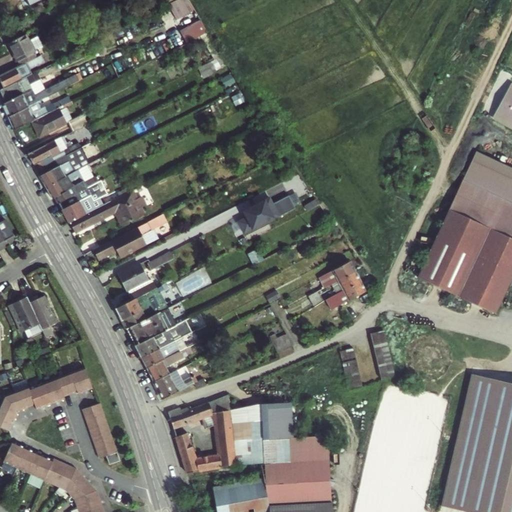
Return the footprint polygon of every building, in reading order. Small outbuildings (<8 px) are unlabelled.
[(191,0),(175,0),(171,3),(179,19),(196,9),(191,0)] [(182,27),(187,41),(209,32),(204,19),(182,27)] [(28,41),(25,35),(9,44),(18,62),(19,61),(21,65),(28,61),(36,58),(35,55),(37,54),(42,49),(37,37),(28,41)] [(0,80),(4,89),(20,80),(22,80),(19,75),(44,62),(41,55),(36,58),(28,61),(21,65),(0,75),(0,80)] [(223,56),(210,62),(214,71),(229,64),(227,62),(223,56)] [(51,65),(30,75),(33,82),(54,71),(51,65)] [(0,92),(5,103),(2,104),(8,117),(36,103),(48,97),(45,92),(35,96),(26,77),(22,80),(20,80),(4,89),(0,90),(0,92)] [(38,92),(48,86),(42,77),(32,83),(38,92)] [(511,84),(507,82),(489,115),(511,127),(511,84)] [(39,110),(36,103),(8,117),(14,130),(32,121),(54,110),(51,106),(43,110),(42,108),(39,110)] [(54,110),(32,121),(40,138),(64,125),(58,113),(70,107),(68,103),(54,110)] [(68,121),(73,131),(85,125),(80,115),(68,121)] [(36,164),(62,151),(85,140),(83,136),(60,147),(56,140),(28,154),(34,165),(36,164)] [(39,170),(65,157),(62,151),(36,164),(39,170)] [(77,158),(68,162),(42,176),(40,177),(46,188),(66,178),(63,172),(88,160),(85,154),(77,158)] [(42,176),(68,162),(65,157),(39,170),(42,176)] [(63,172),(66,178),(79,171),(91,165),(88,160),(63,172)] [(59,202),(99,182),(96,177),(85,183),(79,171),(66,178),(46,188),(53,198),(56,197),(59,202)] [(134,176),(118,184),(122,191),(133,185),(132,183),(136,181),(134,176)] [(59,202),(63,209),(101,192),(105,190),(101,181),(99,182),(59,202)] [(511,206),(463,183),(416,282),(495,318),(511,282),(511,206)] [(90,212),(70,222),(76,231),(95,222),(117,212),(123,225),(146,214),(142,208),(147,205),(142,196),(138,198),(134,190),(126,194),(112,201),(116,209),(94,221),(90,212)] [(70,222),(90,212),(92,211),(89,204),(100,198),(103,197),(101,192),(63,209),(70,222)] [(298,192),(292,193),(296,204),(301,203),(298,192)] [(274,203),(271,197),(244,210),(247,216),(239,221),(245,232),(279,215),(280,216),(295,208),(288,196),(274,203)] [(89,204),(92,211),(103,206),(100,198),(89,204)] [(116,209),(112,201),(103,206),(92,211),(90,212),(94,221),(116,209)] [(163,216),(148,223),(149,225),(145,227),(148,231),(153,242),(158,239),(154,230),(151,231),(150,229),(166,220),(163,216)] [(0,250),(6,247),(3,241),(5,240),(14,236),(5,219),(0,222),(0,250)] [(116,250),(117,252),(120,259),(146,246),(153,242),(148,231),(145,227),(120,239),(124,246),(116,250)] [(120,239),(95,252),(98,259),(110,253),(111,255),(117,252),(116,250),(124,246),(120,239)] [(160,266),(174,259),(171,253),(157,260),(160,266)] [(151,270),(160,266),(157,260),(148,264),(151,270)] [(332,283),(355,271),(349,261),(326,273),(328,277),(332,283)] [(120,275),(127,291),(148,280),(140,265),(120,275)] [(193,289),(212,282),(206,267),(187,275),(193,289)] [(337,293),(361,281),(355,271),(332,283),(337,293)] [(317,283),(328,277),(326,273),(315,279),(317,283)] [(148,280),(127,291),(129,295),(149,284),(148,280)] [(362,294),(366,291),(361,281),(337,293),(342,303),(362,294)] [(152,282),(149,284),(129,295),(132,300),(156,288),(152,282)] [(156,288),(132,300),(115,309),(122,322),(127,330),(158,314),(161,313),(167,310),(159,294),(160,290),(163,289),(161,285),(159,286),(156,288)] [(331,290),(329,285),(313,293),(316,298),(331,290)] [(42,331),(42,330),(27,299),(25,294),(15,298),(17,301),(11,304),(27,338),(42,331)] [(27,299),(42,330),(56,323),(44,296),(38,298),(36,295),(27,299)] [(315,307),(318,314),(322,312),(321,309),(337,301),(335,297),(315,307)] [(169,329),(161,313),(158,314),(166,331),(169,329)] [(135,347),(166,331),(158,314),(127,330),(135,347)] [(169,329),(166,331),(135,347),(142,359),(169,345),(166,339),(180,332),(181,335),(196,327),(191,318),(169,329)] [(373,343),(385,336),(383,331),(370,334),(373,343)] [(166,339),(169,345),(174,342),(183,337),(181,335),(180,332),(166,339)] [(291,346),(284,335),(271,343),(278,354),(291,346)] [(394,376),(385,336),(373,343),(381,380),(394,376)] [(169,345),(142,359),(146,368),(179,352),(174,342),(169,345)] [(342,359),(354,352),(354,349),(340,352),(342,359)] [(146,368),(154,382),(169,374),(165,367),(182,358),(179,352),(146,368)] [(362,387),(354,352),(342,359),(348,390),(362,387)] [(64,396),(70,394),(77,391),(78,393),(92,388),(84,367),(63,375),(42,383),(28,389),(27,384),(12,389),(2,393),(0,397),(0,426),(9,431),(15,417),(18,411),(20,410),(34,405),(36,409),(50,404),(64,398),(64,396)] [(163,399),(181,390),(194,384),(190,377),(181,382),(176,372),(176,371),(169,374),(154,382),(163,399)] [(511,511),(511,383),(475,375),(444,507),(467,511),(511,511)] [(196,389),(205,385),(203,380),(194,384),(196,389)] [(230,425),(228,411),(226,396),(207,404),(191,410),(190,408),(180,411),(179,409),(167,413),(173,429),(182,427),(198,420),(204,429),(214,426),(218,454),(196,460),(196,458),(192,459),(185,435),(176,438),(187,473),(236,464),(230,425)] [(82,409),(91,437),(93,444),(98,458),(105,455),(108,464),(119,460),(100,403),(82,409)] [(228,411),(230,425),(236,464),(260,464),(260,427),(267,427),(271,426),(272,441),(284,441),(285,405),(260,407),(249,408),(228,411)] [(285,464),(284,441),(272,441),(271,426),(267,427),(270,458),(271,464),(274,464),(285,464)] [(260,464),(271,464),(270,458),(267,427),(260,427),(260,464)] [(274,464),(275,504),(265,506),(265,508),(263,509),(263,511),(325,511),(324,440),(284,441),(285,464),(274,464)] [(58,487),(59,485),(67,489),(66,491),(70,495),(75,500),(76,499),(79,505),(77,506),(79,511),(102,511),(101,509),(103,508),(99,497),(96,491),(94,492),(90,488),(92,486),(87,480),(80,472),(78,474),(74,469),(75,467),(69,465),(58,460),(57,462),(52,460),(39,454),(27,449),(25,448),(11,442),(2,461),(16,468),(30,474),(43,480),(58,487)] [(271,484),(211,496),(214,511),(246,511),(263,509),(265,508),(265,506),(275,504),(271,484)]
